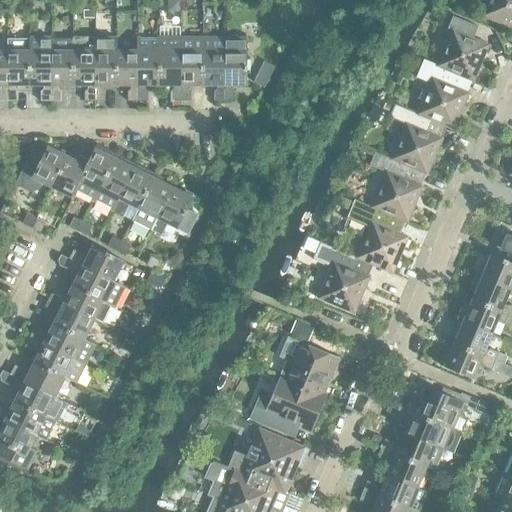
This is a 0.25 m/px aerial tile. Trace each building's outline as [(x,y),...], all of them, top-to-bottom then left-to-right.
[(165,0),(166,10),(179,10),(179,0),(165,0)] [(511,0),(488,0),(481,17),(511,29),(511,0)] [(471,81),(473,82),(489,45),(473,39),(478,27),(453,17),(448,29),(451,30),(437,65),(437,66),(471,81)] [(137,37),(136,51),(138,51),(138,100),(149,100),(148,86),(159,86),(159,36),(157,36),(157,38),(140,38),(140,37),(137,37)] [(159,36),(159,86),(171,85),(171,101),(181,101),(181,36),(159,36)] [(181,36),(181,101),(192,100),(192,86),(202,86),(202,36),(181,36)] [(202,36),(202,86),(214,85),(214,101),(224,101),(224,36),(202,36)] [(224,36),(224,101),(235,100),(235,85),(247,85),(247,51),(246,36),(224,36)] [(29,39),(29,85),(40,85),(41,101),(51,101),(51,39),(52,39),(52,37),(29,37),(29,39)] [(95,51),(94,101),(106,101),(105,86),(116,86),(116,51),(116,38),(95,38),(95,39),(95,51)] [(29,39),(7,39),(7,50),(8,50),(7,100),(18,100),(18,85),(29,85),(29,39)] [(51,39),(51,101),(61,100),(61,85),(73,85),(73,39),(52,39),(51,39)] [(95,39),(73,39),(73,85),(84,85),(85,101),(94,101),(95,51),(95,39)] [(128,101),(138,100),(138,51),(136,51),(116,51),(116,86),(128,85),(128,101)] [(437,66),(437,65),(423,59),(416,78),(430,84),(417,113),(417,114),(446,126),(446,127),(453,130),(468,94),(466,93),(471,81),(437,66)] [(263,62),(257,75),(268,80),(274,67),(263,62)] [(405,125),(391,159),(391,160),(425,174),(425,175),(427,176),(442,139),(441,139),(446,127),(446,126),(417,114),(417,113),(395,104),(389,119),(405,125)] [(43,183),(51,188),(67,157),(47,147),(42,158),(31,153),(15,185),(31,192),(40,190),(43,183)] [(75,193),(93,202),(114,159),(95,149),(93,153),(85,167),(87,167),(80,180),(82,180),(75,193)] [(391,160),(391,159),(375,152),(369,167),(385,173),(371,207),(371,208),(405,223),(405,224),(407,225),(422,188),(420,187),(425,175),(425,174),(391,160)] [(67,157),(51,188),(73,198),(75,193),(82,180),(80,180),(87,167),(85,167),(67,157)] [(93,202),(112,212),(134,168),(114,159),(93,202)] [(134,168),(112,212),(113,212),(120,199),(138,208),(153,178),(134,168)] [(157,218),(172,188),(153,178),(138,208),(157,218)] [(172,188),(157,218),(151,230),(161,236),(167,223),(178,229),(193,198),(172,188)] [(346,200),(342,208),(348,211),(351,202),(346,200)] [(371,208),(371,207),(354,200),(346,219),(368,228),(357,257),(356,258),(373,265),(373,266),(393,275),(408,238),(400,235),(405,224),(405,223),(371,208)] [(22,223),(31,228),(36,218),(27,213),(22,223)] [(69,226),(78,231),(83,221),(74,217),(69,226)] [(36,218),(31,228),(40,232),(45,223),(36,218)] [(83,221),(78,231),(87,236),(92,226),(83,221)] [(499,248),(496,256),(509,261),(509,262),(511,263),(511,237),(501,233),(495,246),(499,248)] [(117,251),(121,241),(112,236),(107,246),(117,251)] [(307,237),(302,248),(314,253),(319,241),(307,237)] [(131,246),(121,241),(117,251),(126,255),(131,246)] [(368,277),(373,266),(373,265),(356,258),(357,257),(319,241),(314,253),(311,259),(330,267),(317,299),(355,315),(370,278),(368,277)] [(68,259),(113,282),(124,261),(92,245),(87,256),(73,249),(68,259)] [(509,261),(496,256),(489,254),(486,262),(482,260),(476,274),(511,288),(511,285),(511,263),(509,262),(509,261)] [(104,300),(113,282),(68,259),(61,255),(58,261),(61,267),(78,275),(72,285),(114,307),(115,306),(104,300)] [(151,256),(146,266),(161,273),(165,264),(151,256)] [(151,270),(146,280),(160,287),(165,277),(151,270)] [(471,299),(511,314),(511,306),(508,305),(507,305),(504,304),(511,288),(476,274),(470,289),(475,291),(471,299)] [(114,307),(72,285),(68,295),(54,288),(49,298),(94,321),(94,319),(105,325),(114,307)] [(58,313),(53,325),(84,340),(85,339),(94,321),(49,298),(45,306),(58,313)] [(457,319),(492,333),(498,319),(501,320),(501,322),(510,326),(511,320),(511,314),(471,299),(468,306),(463,304),(457,319)] [(456,336),(453,343),(504,365),(507,356),(498,353),(498,352),(490,349),(488,350),(485,348),(492,333),(457,319),(451,334),(456,336)] [(296,320),(291,332),(309,339),(313,328),(296,320)] [(34,326),(28,337),(85,366),(96,345),(85,339),(84,340),(53,325),(48,334),(34,326)] [(85,366),(28,337),(25,345),(39,352),(33,363),(65,379),(65,378),(76,384),(85,366)] [(284,380),(320,395),(336,358),(287,338),(280,356),(288,359),(280,378),(284,380)] [(504,365),(453,343),(450,351),(444,349),(438,365),(473,379),(480,363),(482,364),(483,367),(489,370),(490,369),(500,374),(504,365)] [(15,365),(10,375),(55,398),(56,397),(65,379),(33,363),(29,372),(15,365)] [(55,398),(10,375),(5,384),(17,389),(16,391),(17,392),(13,401),(55,423),(56,422),(57,423),(67,403),(56,397),(55,398)] [(284,380),(280,378),(271,400),(259,395),(250,418),(287,433),(292,422),(311,430),(324,397),(320,395),(284,380)] [(414,393),(407,409),(419,414),(418,414),(443,424),(453,429),(462,433),(467,421),(464,413),(460,411),(463,405),(476,410),(480,401),(461,393),(460,396),(442,388),(440,393),(425,387),(422,396),(414,393)] [(0,406),(0,418),(36,437),(36,436),(46,441),(55,423),(13,401),(8,410),(0,406)] [(419,414),(407,409),(398,406),(394,416),(409,422),(404,433),(434,446),(443,424),(418,414),(419,414)] [(0,426),(0,427),(0,455),(27,469),(37,450),(31,447),(36,437),(0,418),(0,426)] [(227,467),(227,468),(277,488),(277,489),(285,492),(303,448),(258,429),(247,456),(234,450),(227,467)] [(384,439),(381,448),(425,467),(434,446),(404,433),(399,445),(384,439)] [(375,436),(372,444),(376,446),(381,448),(384,439),(375,436)] [(425,467),(381,448),(376,446),(373,455),(377,457),(391,463),(386,475),(417,488),(425,467)] [(511,452),(509,451),(500,473),(511,478),(511,452)] [(191,452),(184,463),(185,463),(206,472),(207,472),(208,472),(206,477),(215,480),(210,495),(215,497),(208,511),(275,511),(276,511),(279,511),(280,511),(288,493),(285,492),(277,489),(277,488),(227,468),(227,467),(221,465),(191,452)] [(491,495),(501,500),(501,499),(511,503),(511,478),(500,473),(499,476),(502,477),(495,493),(492,492),(491,495)] [(469,474),(466,481),(474,485),(477,477),(469,474)] [(363,490),(408,509),(415,511),(417,511),(426,492),(417,488),(386,475),(381,488),(367,482),(363,490)] [(465,482),(462,491),(472,495),(475,486),(465,482)] [(373,505),(370,511),(406,511),(408,509),(363,490),(360,499),(373,505)] [(511,511),(511,503),(501,499),(501,500),(495,511),(511,511)]
